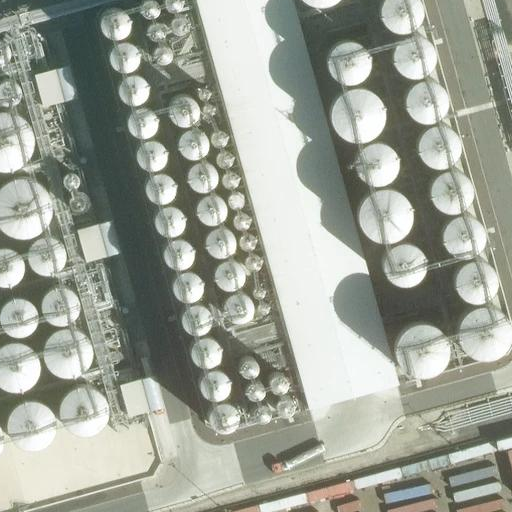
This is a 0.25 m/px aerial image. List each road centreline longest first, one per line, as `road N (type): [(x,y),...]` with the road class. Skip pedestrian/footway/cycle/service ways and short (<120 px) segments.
road 1 (unknown): [(0,325),(511,190)]
road 2 (unknown): [(0,202),(179,149)]
